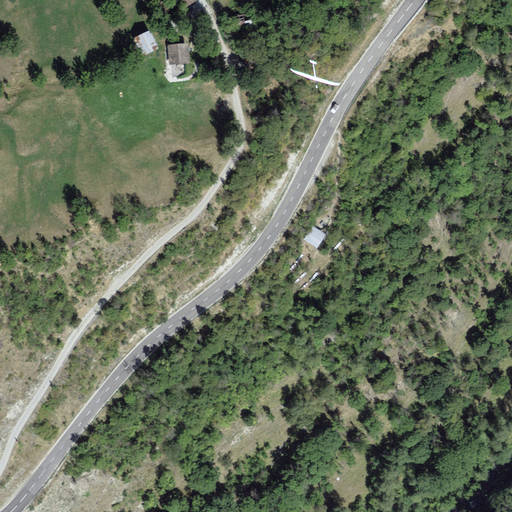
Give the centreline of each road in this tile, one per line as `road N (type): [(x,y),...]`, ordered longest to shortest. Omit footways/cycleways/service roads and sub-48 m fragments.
road 1 (secondary): [(414,0),(352,83),(259,248),(138,355),(11,511)]
road 2 (track): [(0,469),(79,330),(203,203),(241,143),(231,72),(201,0)]
